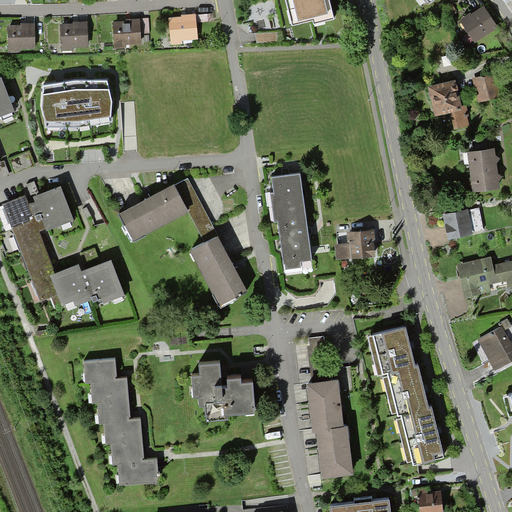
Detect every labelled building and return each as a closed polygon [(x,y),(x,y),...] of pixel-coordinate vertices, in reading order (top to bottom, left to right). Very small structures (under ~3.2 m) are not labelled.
[(284,0),(293,29),(313,24),(314,28),(335,22),(329,0),(284,0)] [(499,29),(484,7),(472,15),(471,14),(459,21),(475,45),(499,29)] [(182,17),(168,18),(171,46),(183,45),(183,42),(198,40),(197,23),(196,16),(196,14),(182,16),(182,17)] [(210,15),(196,16),(197,23),(211,22),(210,15)] [(141,19),(141,20),(141,34),(150,34),(149,18),(141,19)] [(126,22),(113,22),(113,50),(126,50),(126,46),(141,46),(141,34),(141,20),(126,20),(126,22)] [(74,25),(60,25),(61,53),(73,52),(73,49),(89,49),(88,23),(74,23),(74,25)] [(21,26),(8,26),(8,54),(20,54),(20,50),(36,50),(35,24),(21,24),(21,26)] [(277,32),(255,34),(257,44),(277,42),(285,41),(283,31),(277,32)] [(496,73),(472,78),(478,104),(502,99),(496,73)] [(0,119),(15,113),(1,80),(0,80),(0,119)] [(456,82),(427,88),(435,120),(450,116),(454,131),(472,127),(467,106),(462,107),(456,82)] [(76,83),(43,88),(41,112),(47,130),(85,130),(111,125),(113,105),(108,84),(76,83)] [(496,157),(495,150),(467,154),(473,195),(500,191),(499,183),(503,178),(498,176),(497,164),(500,160),(496,157)] [(30,152),(9,160),(15,174),(35,166),(30,152)] [(5,162),(0,164),(2,166),(0,166),(0,179),(10,175),(5,162)] [(312,254),(300,167),(271,171),(273,187),(270,187),(274,218),(278,217),(284,264),(301,262),(301,255),(312,254)] [(204,235),(217,229),(188,175),(176,182),(189,207),(204,235)] [(174,178),(119,207),(134,236),(189,207),(176,182),(174,178)] [(35,179),(26,182),(31,194),(34,193),(33,191),(38,189),(35,179)] [(74,214),(61,180),(38,189),(33,191),(34,193),(35,196),(28,199),(32,210),(41,207),(47,224),(74,214)] [(55,307),(64,304),(51,269),(54,268),(39,228),(47,224),(41,207),(32,210),(28,199),(25,192),(3,200),(40,298),(50,295),(55,307)] [(87,206),(83,208),(87,217),(92,214),(87,206)] [(484,231),(479,209),(444,216),(449,241),(474,236),(473,233),(484,231)] [(376,253),(374,226),(347,228),(348,239),(335,241),(336,256),(376,253)] [(247,285),(217,229),(204,235),(188,244),(218,300),(247,285)] [(126,289),(112,253),(81,264),(93,294),(93,295),(99,293),(99,296),(103,295),(104,298),(126,289)] [(511,258),(493,263),(491,254),(457,262),(465,296),(492,290),(491,283),(506,279),(508,286),(511,284),(511,258)] [(93,294),(81,264),(79,258),(54,268),(51,269),(64,304),(65,305),(93,294)] [(499,322),(500,325),(502,324),(505,328),(511,324),(508,317),(499,322)] [(406,320),(368,329),(378,369),(380,368),(416,359),(406,320)] [(505,328),(502,324),(500,325),(478,337),(495,369),(511,359),(511,339),(511,340),(505,328)] [(324,334),(310,336),(314,376),(329,374),(324,334)] [(222,378),(220,354),(199,356),(200,367),(192,368),(194,390),(200,390),(200,399),(205,399),(206,413),(230,411),(229,406),(256,403),(253,372),(242,373),(241,367),(228,369),(228,377),(222,378)] [(115,356),(85,358),(86,378),(91,378),(92,399),(98,399),(99,420),(104,420),(106,440),(112,440),(114,461),(119,461),(120,482),(160,479),(158,455),(143,455),(141,414),(130,415),(127,374),(116,374),(115,356)] [(416,359),(380,368),(391,411),(395,409),(429,401),(418,358),(416,359)] [(344,418),(338,373),(329,374),(314,376),(308,377),(314,424),(316,424),(329,422),(331,420),(344,418)] [(429,401),(395,409),(407,457),(413,455),(413,458),(444,451),(432,400),(429,401)] [(348,418),(344,418),(331,420),(329,422),(316,424),(322,472),(354,468),(348,418)] [(433,511),(444,511),(441,488),(430,489),(429,485),(411,487),(412,494),(419,493),(420,511),(433,511)] [(391,511),(390,492),(330,498),(331,511),(391,511)]
